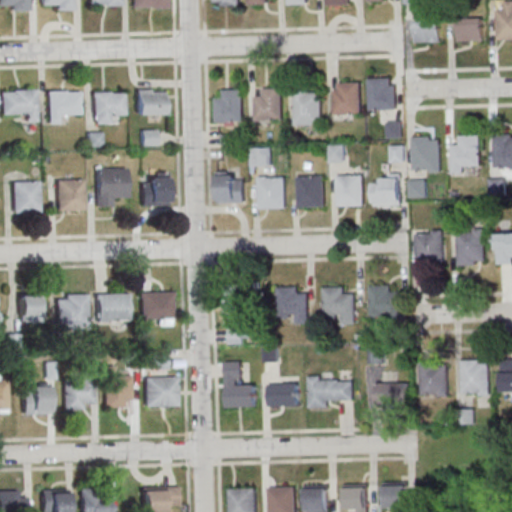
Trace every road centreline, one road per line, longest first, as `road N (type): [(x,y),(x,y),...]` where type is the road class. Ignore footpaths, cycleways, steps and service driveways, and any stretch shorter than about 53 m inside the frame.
road 1 (residential): [(204,511),(188,0)]
road 2 (residential): [(415,442),(0,456)]
road 3 (residential): [(408,241),(0,254)]
road 4 (residential): [(402,42),(0,52)]
